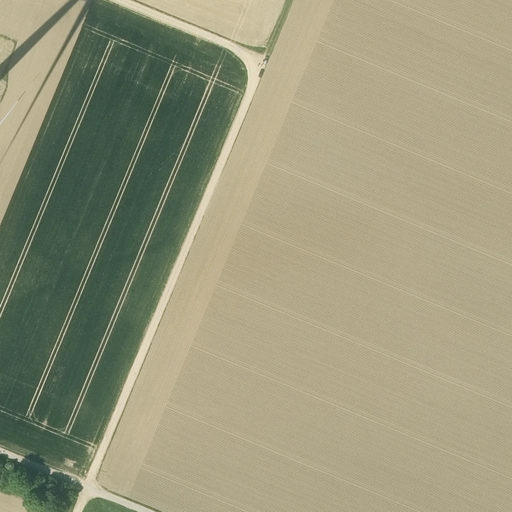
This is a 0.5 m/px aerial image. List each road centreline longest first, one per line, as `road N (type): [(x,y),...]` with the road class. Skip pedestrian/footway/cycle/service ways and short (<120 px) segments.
road 1 (track): [(263,59),(76,511)]
road 2 (track): [(146,511),(0,451)]
road 3 (track): [(119,0),(263,59)]
